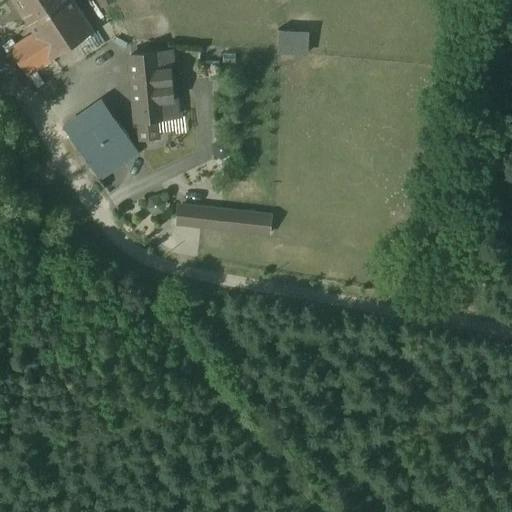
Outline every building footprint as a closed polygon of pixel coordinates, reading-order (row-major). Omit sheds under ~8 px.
[(71,0),(14,0),(34,30),(74,4),(71,0)] [(74,4),(34,30),(36,33),(16,45),(12,49),(28,73),(92,32),(74,4)] [(277,50),(306,53),(308,30),(279,27),(277,50)] [(12,39),(3,45),(7,52),(12,49),(16,45),(12,39)] [(158,53),(131,55),(137,119),(176,115),(173,86),(161,87),(158,53)] [(103,99),(64,126),(99,178),(138,151),(103,99)] [(220,210),(180,206),(179,219),(218,222),(220,210)]
